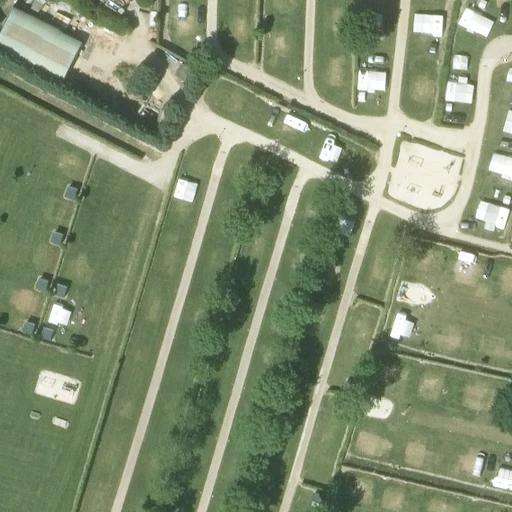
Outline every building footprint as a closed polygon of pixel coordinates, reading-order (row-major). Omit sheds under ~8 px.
[(44,1),(42,0),(35,0),(29,10),(36,15),(44,1)] [(193,35),(194,5),(172,4),(171,35),(193,35)] [(467,4),(462,25),(489,31),(494,10),(467,4)] [(11,9),(0,30),(0,54),(63,86),(83,45),(11,9)] [(286,55),(289,40),(271,37),(268,52),(286,55)] [(324,79),(352,80),(352,57),(325,56),(324,79)] [(175,77),(188,84),(194,73),(181,66),(175,77)] [(460,95),(463,78),(453,76),(450,92),(460,95)] [(74,201),(76,193),(67,190),(64,198),(74,201)] [(174,204),(169,219),(186,224),(191,209),(174,204)] [(491,205),(484,224),(503,231),(511,212),(491,205)] [(60,246),(62,238),(53,235),(50,243),(60,246)] [(45,293),(47,285),(38,282),(35,290),(45,293)] [(63,299),(66,291),(57,288),(54,296),(63,299)] [(31,336),(34,328),(24,325),(22,333),(31,336)] [(50,342),(53,334),(43,331),(41,339),(50,342)] [(354,387),(346,384),(343,393),(351,396),(354,387)] [(349,404),(341,401),(338,410),(346,413),(349,404)] [(323,497),(315,494),(312,503),(320,506),(323,497)]
